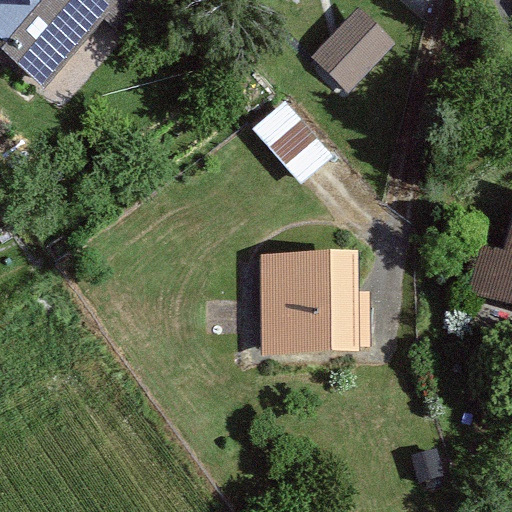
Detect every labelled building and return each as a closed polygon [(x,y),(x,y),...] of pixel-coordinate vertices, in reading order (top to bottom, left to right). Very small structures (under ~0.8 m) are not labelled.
[(0,0),(0,57),(45,95),(109,19),(122,31),(151,0),(0,0)] [(351,88),(400,37),(364,2),(314,54),(351,88)] [(256,134),(305,193),(342,163),(293,103),(256,134)] [(511,311),(511,255),(486,250),(474,303),(511,311)] [(260,354),(369,356),(371,263),(262,261),(260,354)]
